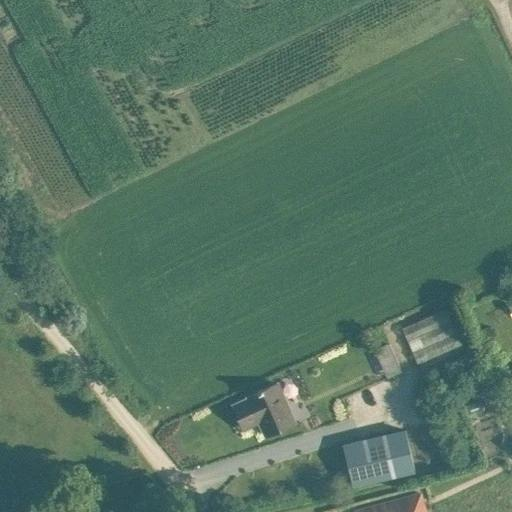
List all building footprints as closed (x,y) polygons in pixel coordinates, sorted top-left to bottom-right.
[(412,326),(421,364),(466,354),(458,316),(412,326)] [(482,382),(471,387),(475,396),(486,391),(482,382)] [(248,397),(249,398),(234,405),(245,428),(260,421),(266,435),(294,422),(277,383),(262,390),(262,389),(257,391),(258,392),(248,397)] [(352,484),(415,470),(406,431),(343,445),(352,484)] [(425,511),(420,493),(356,510),(356,511),(425,511)]
